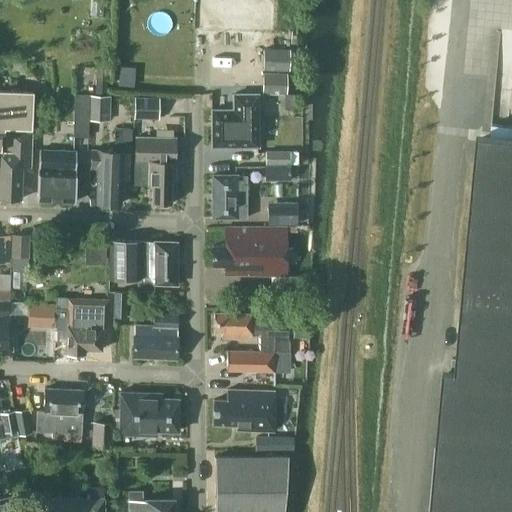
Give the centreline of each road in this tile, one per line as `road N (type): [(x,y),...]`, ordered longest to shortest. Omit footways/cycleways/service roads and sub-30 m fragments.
road 1 (unknown): [(411,511),(468,79),(483,35),(511,6)]
road 2 (residential): [(192,381),(0,373)]
road 3 (residential): [(190,224),(0,220)]
road 4 (residential): [(192,381),(190,224)]
road 5 (residential): [(192,511),(192,381)]
road 6 (residential): [(190,224),(190,104)]
